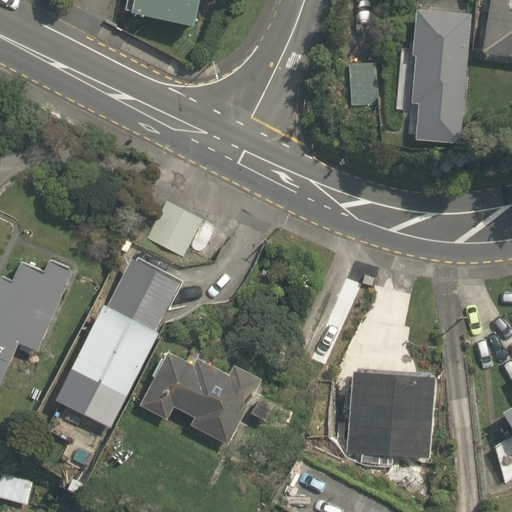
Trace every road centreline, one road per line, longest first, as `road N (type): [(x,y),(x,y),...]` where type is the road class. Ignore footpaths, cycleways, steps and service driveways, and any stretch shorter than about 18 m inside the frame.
road 1 (tertiary): [(234,158),(368,216),(431,227),(511,221)]
road 2 (tertiary): [(0,38),(234,158)]
road 3 (residential): [(234,158),(303,0)]
